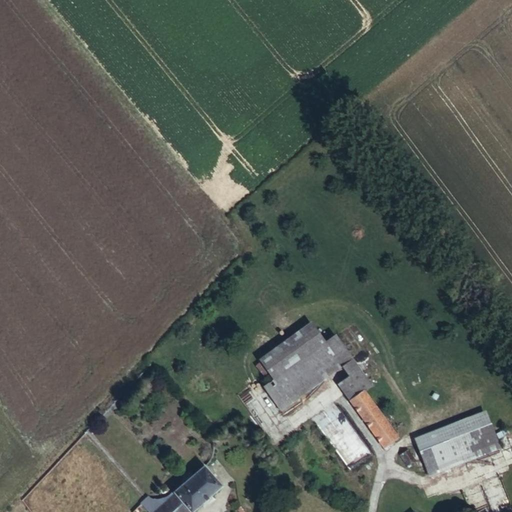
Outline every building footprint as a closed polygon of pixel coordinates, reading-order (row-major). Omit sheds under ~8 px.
[(315,293),(301,303),(316,324),(330,314),(315,293)] [(316,324),(301,303),(264,330),(279,350),(316,324)] [(330,314),(316,324),(329,343),(354,326),(340,307),(330,314)] [(316,324),(279,350),(268,357),(281,376),(329,343),(316,324)] [(376,358),(354,326),(345,332),(356,348),(369,363),(376,358)] [(344,357),(355,373),(369,363),(356,348),(344,357)] [(369,363),(355,373),(359,379),(374,369),(369,363)] [(374,369),(359,379),(388,419),(402,409),(374,369)] [(498,395),(426,422),(435,446),(507,419),(498,395)] [(411,441),(421,435),(414,425),(404,432),(411,441)] [(217,444),(185,473),(188,476),(162,499),(172,511),(175,511),(201,489),(203,492),(235,463),(217,444)] [(360,462),(372,455),(368,448),(355,455),(360,462)] [(141,497),(125,511),(137,511),(147,503),(141,497)] [(427,497),(409,508),(411,511),(433,511),(430,507),(432,505),(427,497)]
